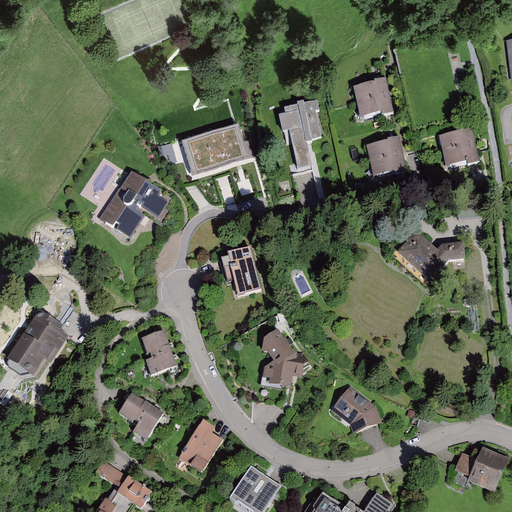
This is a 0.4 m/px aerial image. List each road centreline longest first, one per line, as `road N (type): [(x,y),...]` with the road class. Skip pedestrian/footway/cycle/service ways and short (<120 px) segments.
road 1 (residential): [(511,436),(465,430),(343,467),(282,455),(227,410),(203,363),(184,293)]
road 2 (track): [(511,324),(499,178),(454,0)]
